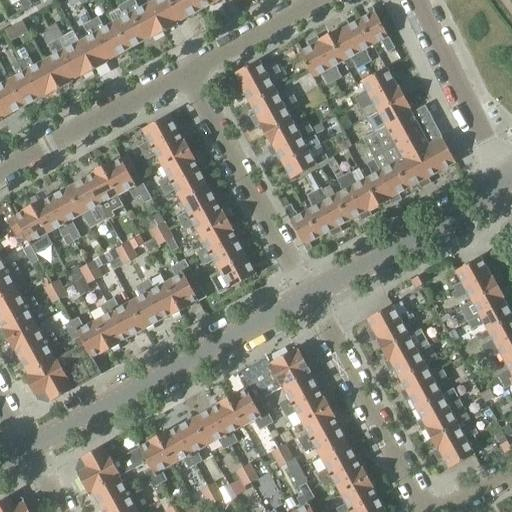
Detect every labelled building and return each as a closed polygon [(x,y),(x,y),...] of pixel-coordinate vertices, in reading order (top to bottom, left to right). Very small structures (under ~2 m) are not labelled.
[(17,0),(19,3),(24,11),(32,7),(28,0),(17,0)] [(123,0),(125,4),(146,42),(150,39),(151,40),(164,33),(149,4),(138,9),(133,0),(123,0)] [(155,0),(149,4),(164,33),(178,26),(177,25),(181,23),(168,0),(155,0)] [(168,0),(181,23),(199,13),(192,0),(168,0)] [(192,0),(199,13),(217,3),(214,0),(192,0)] [(124,18),(113,23),(128,51),(146,42),(125,4),(118,8),(124,18)] [(369,16),(359,21),(373,47),(381,43),(387,54),(394,50),(372,8),(367,10),(369,16)] [(98,18),(91,23),(111,61),(128,51),(113,23),(100,31),(98,27),(102,25),(98,18)] [(346,21),(341,24),(364,67),(371,63),(367,55),(366,51),(373,47),(359,21),(349,27),(346,21)] [(88,37),(79,42),(94,71),(108,64),(107,63),(111,61),(91,23),(83,27),(88,37)] [(338,31),(328,36),(343,63),(351,59),(353,62),(354,62),(358,70),(364,67),(341,24),(336,27),(338,31)] [(48,30),(55,42),(76,81),(94,71),(79,42),(73,32),(63,37),(56,26),(48,30)] [(4,32),(9,40),(15,36),(11,28),(4,32)] [(316,38),(311,40),(335,83),(342,79),(340,77),(341,77),(338,71),(336,68),(343,63),(328,36),(319,42),(316,38)] [(335,83),(311,40),(307,43),(309,48),(299,54),(313,80),(320,76),(322,79),(323,79),(327,87),(335,83)] [(58,55),(44,62),(59,90),(76,81),(55,42),(47,45),(51,53),(56,51),(58,55)] [(28,56),(19,60),(40,99),(45,96),(46,98),(59,90),(44,62),(30,70),(28,66),(32,64),(28,56)] [(18,75),(8,80),(23,108),(40,99),(19,60),(13,64),(17,72),(16,72),(18,75)] [(234,89),(237,94),(279,71),(275,64),(268,68),(268,67),(264,70),(259,62),(233,76),(239,86),(234,89)] [(355,98),(358,105),(400,81),(398,77),(393,80),(387,69),(361,84),(365,91),(361,93),(362,93),(360,94),(360,95),(355,98)] [(244,96),(250,106),(275,92),(271,84),(275,82),(282,78),(279,71),(237,94),(239,99),(244,96)] [(0,106),(6,118),(23,108),(8,80),(0,84),(0,106)] [(374,106),(378,114),(405,99),(399,89),(403,87),(400,81),(358,105),(362,112),(370,107),(370,108),(374,106)] [(250,119),(253,124),(295,101),(291,94),(284,98),(284,97),(280,100),(275,92),(250,106),(255,116),(250,119)] [(371,128),(374,135),(377,133),(410,115),(417,112),(414,107),(410,109),(405,99),(378,114),(381,120),(378,122),(378,124),(372,128),(372,127),(371,128)] [(259,126),(265,136),(292,122),(287,114),(291,112),(291,111),(298,107),(295,101),(253,124),(255,128),(259,126)] [(417,112),(410,115),(420,133),(419,136),(403,145),(426,187),(431,184),(428,179),(456,164),(442,138),(425,107),(417,112)] [(332,112),(335,116),(341,113),(338,108),(332,112)] [(410,115),(377,133),(408,190),(418,185),(421,190),(426,187),(403,145),(419,136),(420,133),(410,115)] [(139,147),(142,154),(179,135),(169,116),(142,131),(148,142),(139,147)] [(337,121),(343,131),(351,126),(345,116),(337,121)] [(266,148),(269,153),(311,130),(307,124),(299,128),(299,127),(296,129),(292,122),(265,136),(270,146),(266,148)] [(311,130),(314,137),(325,131),(321,124),(311,130)] [(277,155),(282,165),(309,151),(319,146),(314,137),(311,130),(269,153),(272,158),(277,155)] [(363,141),(373,161),(396,203),(401,201),(398,195),(408,190),(377,133),(374,135),(363,141)] [(155,157),(161,167),(190,151),(184,142),(183,142),(179,135),(142,154),(146,161),(155,157)] [(157,183),(161,190),(198,169),(194,162),(195,161),(190,151),(161,167),(166,178),(157,183)] [(309,151),(282,165),(288,176),(283,178),(286,184),(327,161),(323,154),(317,157),(313,159),(309,151)] [(112,163),(102,169),(118,197),(129,191),(134,201),(141,197),(140,195),(134,184),(125,168),(121,160),(113,164),(112,163)] [(372,177),(365,180),(379,207),(389,202),(391,206),(396,203),(373,161),(367,164),(370,172),(369,173),(372,177)] [(125,168),(134,184),(140,180),(132,164),(125,168)] [(339,169),(343,178),(366,220),(371,217),(369,213),(379,207),(365,180),(359,169),(350,174),(345,165),(339,169)] [(93,175),(85,179),(105,216),(107,221),(114,217),(107,203),(118,197),(102,169),(92,174),(93,175)] [(174,192),(180,202),(208,187),(198,169),(161,190),(165,196),(174,192)] [(342,193),(335,197),(349,222),(359,217),(362,222),(366,220),(343,178),(336,181),(340,189),(342,193)] [(85,179),(67,189),(82,216),(92,211),(98,220),(105,216),(85,179)] [(134,184),(140,195),(146,192),(140,180),(134,184)] [(177,218),(180,225),(217,205),(208,187),(180,202),(185,213),(177,218)] [(320,190),(314,193),(337,236),(342,233),(339,228),(349,222),(335,197),(329,187),(321,192),(320,190)] [(67,189),(50,198),(69,235),(73,242),(80,239),(71,222),(82,216),(67,189)] [(146,192),(140,195),(141,197),(145,204),(151,200),(146,192)] [(313,209),(305,214),(318,239),(329,233),(332,238),(337,236),(314,193),(308,197),(307,198),(310,203),(311,205),(313,209)] [(41,201),(31,207),(47,235),(58,230),(63,239),(69,235),(50,198),(42,203),(41,201)] [(190,243),(199,238),(228,222),(223,212),(221,213),(217,205),(180,225),(190,243)] [(318,239),(305,214),(298,217),(295,213),(292,207),(291,208),(290,206),(284,210),(307,252),(312,249),(309,244),(318,239)] [(47,235),(31,207),(22,212),(22,213),(14,218),(18,225),(23,234),(30,247),(34,254),(41,251),(36,241),(47,235)] [(152,217),(158,227),(162,235),(168,231),(159,214),(152,217)] [(7,221),(11,228),(18,225),(14,218),(14,217),(7,221)] [(196,253),(199,260),(236,240),(232,232),(233,232),(228,222),(199,238),(205,248),(196,253)] [(18,225),(11,228),(16,237),(23,234),(18,225)] [(149,231),(154,239),(162,235),(158,227),(149,231)] [(162,235),(166,243),(171,253),(178,249),(168,231),(162,235)] [(162,235),(154,239),(144,245),(149,254),(159,248),(159,247),(166,243),(162,235)] [(139,237),(121,247),(125,255),(133,251),(144,245),(139,237)] [(212,262),(219,274),(247,259),(236,240),(199,260),(203,267),(212,262)] [(23,250),(27,258),(34,254),(30,247),(23,250)] [(103,255),(108,264),(125,255),(121,247),(114,251),(114,250),(103,255)] [(125,255),(129,262),(137,258),(133,251),(125,255)] [(34,254),(27,258),(31,266),(38,262),(34,254)] [(108,264),(112,272),(129,262),(125,255),(108,264)] [(0,276),(17,268),(13,261),(3,266),(0,259),(0,276)] [(247,259),(219,274),(210,279),(219,296),(256,276),(247,259)] [(453,288),(455,292),(494,271),(491,267),(486,269),(481,259),(455,273),(461,283),(453,288)] [(178,264),(182,271),(188,268),(184,261),(178,264)] [(93,262),(86,266),(90,274),(98,270),(93,262)] [(98,270),(90,274),(95,281),(112,272),(108,264),(98,270)] [(175,277),(164,283),(180,313),(190,307),(190,306),(198,301),(191,289),(182,271),(178,264),(170,268),(175,277)] [(80,269),(84,277),(90,274),(86,266),(80,269)] [(0,276),(0,299),(17,291),(11,280),(20,275),(17,268),(0,276)] [(182,271),(191,289),(198,285),(188,268),(182,271)] [(467,296),(471,303),(498,288),(493,278),(497,276),(494,271),(455,292),(452,294),(456,301),(463,297),(464,298),(467,296)] [(84,277),(73,283),(77,291),(95,281),(90,274),(84,277)] [(424,274),(417,278),(422,286),(429,282),(424,274)] [(68,276),(50,285),(55,293),(73,283),(68,276)] [(422,286),(417,278),(411,282),(415,290),(422,286)] [(149,280),(141,284),(162,321),(170,317),(170,318),(180,313),(164,283),(154,289),(149,280)] [(73,283),(55,293),(59,301),(77,291),(73,283)] [(129,302),(130,303),(144,331),(162,321),(141,284),(135,287),(140,296),(129,302)] [(44,289),(48,297),(55,293),(50,285),(44,289)] [(198,285),(191,289),(198,301),(203,311),(210,307),(198,285)] [(464,317),(468,324),(510,301),(507,296),(504,298),(498,288),(471,303),(475,310),(471,312),(472,313),(464,317)] [(0,299),(0,322),(36,303),(32,296),(23,301),(17,291),(0,299)] [(55,293),(48,297),(52,304),(59,301),(55,293)] [(113,299),(106,303),(127,340),(144,331),(130,303),(119,309),(114,300),(113,299)] [(483,325),(487,333),(511,319),(511,315),(508,309),(511,306),(511,304),(510,301),(468,324),(472,331),(479,327),(483,325)] [(2,332),(7,341),(36,325),(31,316),(39,312),(38,311),(39,310),(36,303),(0,322),(0,325),(3,331),(2,332)] [(104,315),(93,321),(109,351),(120,345),(119,344),(127,340),(106,303),(100,307),(104,315)] [(368,334),(370,338),(409,317),(406,313),(405,314),(400,303),(393,307),(367,321),(373,331),(368,334)] [(377,341),(382,351),(409,337),(405,329),(409,327),(409,326),(416,323),(412,316),(409,317),(370,338),(373,343),(377,341)] [(80,338),(84,345),(92,359),(99,355),(100,356),(109,351),(93,321),(83,327),(78,318),(71,322),(75,329),(80,338)] [(481,347),(484,354),(511,338),(511,319),(487,333),(492,340),(488,342),(488,343),(481,347)] [(64,326),(68,333),(75,329),(71,322),(64,326)] [(14,351),(18,358),(55,338),(51,331),(41,336),(36,325),(7,341),(13,351),(14,351)] [(75,329),(68,333),(73,342),(80,338),(75,329)] [(387,368),(428,345),(436,341),(433,335),(425,339),(425,338),(418,342),(417,342),(413,344),(409,337),(382,351),(388,361),(384,363),(387,368)] [(18,358),(28,376),(55,361),(49,350),(59,345),(55,338),(18,358)] [(499,355),(503,363),(511,357),(511,338),(484,354),(488,361),(495,357),(496,357),(499,355)] [(84,345),(55,361),(28,376),(24,378),(36,398),(45,393),(51,403),(101,375),(92,359),(84,345)] [(394,371),(399,380),(425,366),(421,359),(425,357),(425,356),(432,352),(428,345),(387,368),(389,373),(394,371)] [(260,401),(282,390),(310,374),(311,373),(298,351),(297,351),(296,350),(270,364),(267,358),(236,375),(245,391),(253,405),(260,401)] [(497,376),(501,383),(511,377),(511,357),(503,363),(508,370),(497,376)] [(400,393),(403,398),(445,375),(441,368),(433,372),(429,374),(425,366),(399,380),(405,390),(400,393)] [(279,404),(283,411),(319,392),(310,374),(282,390),(288,400),(279,404)] [(410,400),(416,410),(442,396),(438,389),(442,387),(442,386),(449,382),(445,375),(403,398),(405,403),(410,400)] [(511,386),(511,377),(501,383),(504,390),(511,386),(511,387),(511,386)] [(416,423),(419,428),(461,405),(453,390),(442,396),(416,410),(421,420),(416,423)] [(261,420),(253,405),(245,391),(238,395),(237,394),(228,399),(243,427),(254,421),(259,431),(266,428),(261,420)] [(296,413),(302,423),(330,408),(324,398),(323,399),(319,392),(283,411),(287,418),(296,413)] [(232,433),(243,427),(228,399),(217,405),(218,406),(211,410),(231,447),(238,443),(232,433)] [(253,405),(261,420),(268,416),(260,401),(253,405)] [(431,441),(458,426),(469,420),(461,405),(419,428),(422,432),(425,430),(431,441)] [(298,439),(301,445),(338,426),(334,419),(335,418),(330,408),(302,423),(307,433),(298,439)] [(224,450),(231,447),(211,410),(193,420),(208,447),(219,440),(224,450)] [(268,416),(261,420),(266,428),(272,424),(268,416)] [(197,452),(208,447),(193,420),(176,429),(196,466),(203,462),(197,452)] [(315,447),(321,458),(348,444),(338,426),(301,445),(305,452),(315,447)] [(432,452),(435,457),(474,436),(477,435),(474,428),(466,432),(466,431),(462,433),(458,426),(431,441),(436,450),(432,452)] [(511,435),(511,434),(508,426),(500,430),(501,432),(505,439),(511,435)] [(188,470),(196,466),(176,429),(168,433),(167,432),(157,437),(173,466),(183,460),(188,470)] [(511,451),(507,443),(505,439),(501,432),(494,435),(505,454),(511,451)] [(141,467),(148,463),(140,449),(140,448),(135,438),(134,436),(133,435),(131,435),(130,434),(128,434),(127,434),(125,435),(113,442),(117,449),(112,451),(118,461),(113,463),(121,477),(141,467)] [(474,436),(435,457),(438,462),(443,459),(448,470),(474,456),(468,445),(476,440),(474,436)] [(162,472),(173,466),(157,437),(147,443),(148,444),(140,448),(140,449),(148,463),(151,470),(155,477),(160,485),(167,481),(162,472)] [(317,474),(321,481),(357,461),(348,444),(321,458),(326,469),(317,474)] [(277,449),(281,457),(288,453),(285,446),(277,449)] [(88,495),(92,493),(119,478),(121,477),(113,463),(110,456),(108,457),(102,448),(81,459),(87,469),(77,474),(88,495)] [(271,453),(275,461),(281,457),(277,449),(271,453)] [(281,457),(286,464),(290,473),(299,469),(294,460),(292,461),(288,453),(281,457)] [(279,468),(286,464),(281,457),(275,461),(279,468)] [(334,483),(340,494),(368,478),(362,468),(361,469),(357,461),(321,481),(324,488),(334,483)] [(249,465),(242,469),(247,476),(254,472),(249,465)] [(247,476),(242,469),(235,472),(240,480),(247,476)] [(290,473),(303,495),(310,492),(306,485),(307,484),(299,469),(290,473)] [(155,477),(151,470),(145,474),(149,481),(155,477)] [(254,472),(247,476),(251,484),(258,480),(254,472)] [(251,484),(247,476),(240,480),(229,486),(233,494),(235,497),(245,492),(243,488),(251,484)] [(155,477),(149,481),(153,489),(160,485),(155,477)] [(119,478),(92,493),(101,510),(138,490),(134,483),(124,488),(119,478)] [(336,510),(337,511),(348,511),(376,497),(372,489),(373,488),(368,478),(340,494),(346,504),(336,510)] [(215,484),(208,487),(212,495),(219,491),(215,484)] [(235,497),(233,494),(229,486),(219,491),(212,495),(216,503),(223,499),(225,504),(236,498),(235,497)] [(200,491),(204,499),(212,495),(208,487),(200,491)] [(137,511),(132,502),(141,497),(138,490),(101,510),(102,511),(137,511)] [(310,492),(303,495),(308,503),(314,500),(310,492)] [(212,495),(204,499),(193,505),(194,506),(197,511),(199,511),(216,503),(212,495)] [(301,508),(294,511),(312,511),(308,503),(303,495),(296,499),(301,508)] [(384,511),(376,497),(348,511),(384,511)] [(0,511),(28,511),(24,503),(14,508),(9,498),(0,503),(0,511)] [(179,503),(172,507),(174,511),(180,511),(182,511),(183,511),(194,506),(193,505),(190,499),(179,504),(179,503)]
